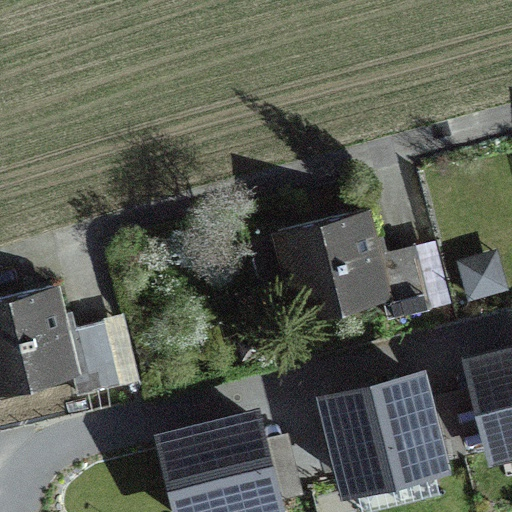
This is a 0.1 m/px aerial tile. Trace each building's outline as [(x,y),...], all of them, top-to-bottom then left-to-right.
[(367,213),(295,230),(312,306),(381,291),(388,321),(431,311),(417,251),(378,260),(367,213)] [(58,301),(0,315),(0,402),(78,383),(84,405),(142,390),(127,333),(69,348),(58,301)] [(511,442),(511,351),(474,361),(495,447),(511,442)] [(436,461),(415,375),(330,396),(351,482),(436,461)] [(227,511),(273,501),(252,415),(167,436),(185,511),(227,511)]
